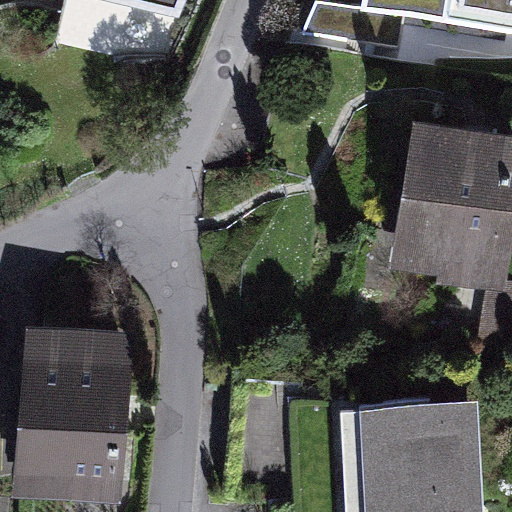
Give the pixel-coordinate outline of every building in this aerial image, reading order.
[(97,0),(178,17),(187,0),(97,0)] [(511,0),(375,0),(374,12),(330,6),(309,46),(511,69),(511,0)] [(511,278),(511,135),(409,122),(391,266),(511,281),(511,278)] [(131,340),(27,333),(17,492),(120,499),(131,340)] [(492,511),(483,406),(350,418),(358,511),(492,511)]
